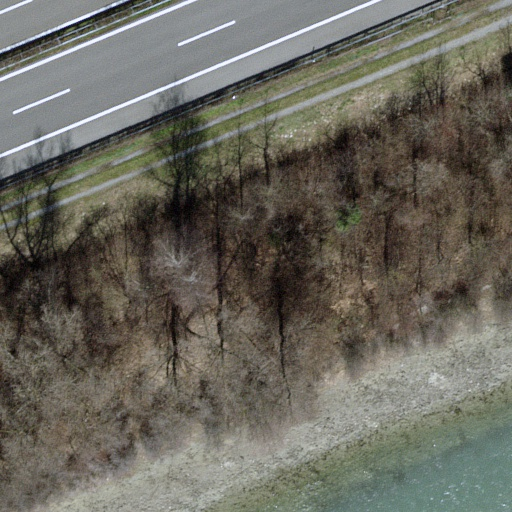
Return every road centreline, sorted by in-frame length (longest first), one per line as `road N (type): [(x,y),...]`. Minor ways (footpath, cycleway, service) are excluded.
road 1 (track): [(0,218),(511,7)]
road 2 (motorway): [(0,118),(287,0)]
